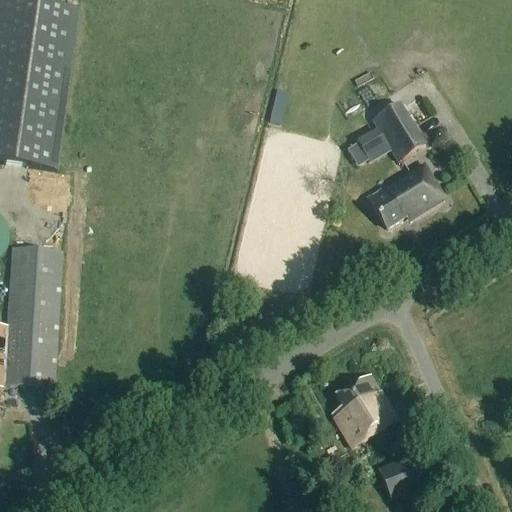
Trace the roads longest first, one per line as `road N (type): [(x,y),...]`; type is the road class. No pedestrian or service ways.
road 1 (unclassified): [(45,511),(391,296)]
road 2 (residential): [(484,511),(391,296)]
road 3 (unclassified): [(391,296),(511,224)]
